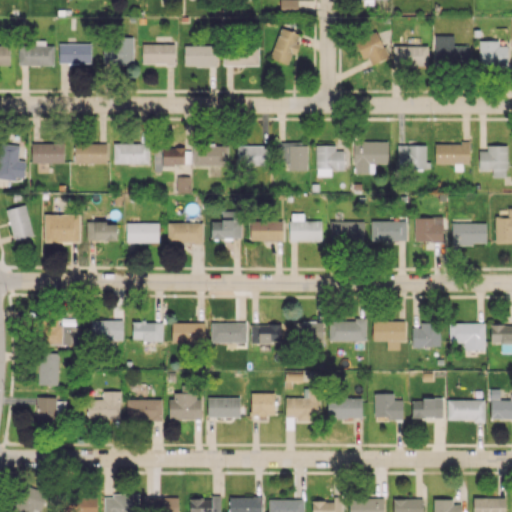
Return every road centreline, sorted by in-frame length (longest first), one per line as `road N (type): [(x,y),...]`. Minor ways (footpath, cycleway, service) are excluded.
road 1 (residential): [(511,282),(0,281)]
road 2 (residential): [(511,105),(0,105)]
road 3 (residential): [(511,458),(0,458)]
